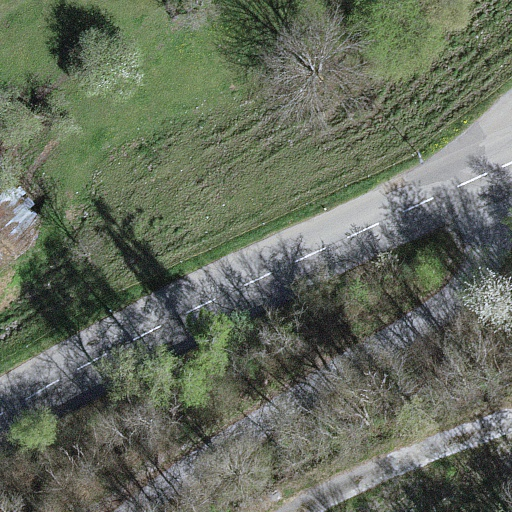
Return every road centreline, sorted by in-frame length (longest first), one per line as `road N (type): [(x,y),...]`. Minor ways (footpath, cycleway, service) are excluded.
road 1 (tertiary): [(511,163),(157,325),(0,412)]
road 2 (track): [(306,511),(381,474),(511,427)]
